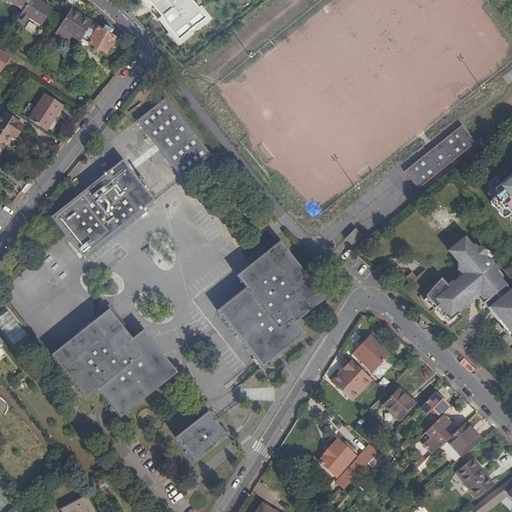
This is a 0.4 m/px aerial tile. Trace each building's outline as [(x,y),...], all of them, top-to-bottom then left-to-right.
[(8,0),(23,9),(28,0),(8,0)] [(25,25),(30,18),(41,26),(52,9),(39,0),(38,0),(28,0),(23,9),(17,19),(25,25)] [(137,0),(175,46),(205,22),(188,0),(137,0)] [(70,9),(69,11),(81,19),(83,17),(70,9)] [(80,40),(92,22),(83,17),(81,19),(69,11),(55,33),(68,41),(72,35),(80,40)] [(103,28),(92,22),(80,40),(78,44),(86,48),(88,43),(106,53),(115,37),(112,36),(113,35),(111,34),(113,30),(105,25),(103,28)] [(0,50),(0,65),(1,64),(5,66),(10,58),(0,50)] [(45,93),(29,119),(46,131),(63,105),(45,93)] [(182,178),(211,155),(166,98),(136,121),(182,178)] [(15,128),(20,131),(23,125),(4,112),(0,118),(0,151),(11,135),(15,128)] [(419,187),(474,143),(460,125),(403,172),(419,187)] [(15,138),(20,131),(15,128),(11,135),(15,138)] [(155,200),(122,160),(50,217),(68,240),(83,258),(140,212),(155,200)] [(511,173),(494,189),(498,194),(491,200),(491,204),(501,216),(505,217),(506,217),(511,211),(511,173)] [(352,245),(362,235),(355,229),(345,239),(352,245)] [(453,254),(453,257),(458,263),(457,266),(464,274),(454,282),(452,281),(447,285),(441,278),(426,296),(431,302),(430,303),(435,308),(437,306),(442,311),(440,312),(450,321),(469,304),(469,301),(478,294),(485,302),(483,303),(488,309),(489,308),(490,309),(492,306),(496,311),(494,313),(500,320),(498,321),(503,327),(505,326),(511,334),(511,289),(511,291),(501,279),(504,277),(491,262),(491,261),(490,261),(489,260),(488,260),(484,256),(487,254),(480,246),(477,248),(475,245),(471,245),(466,238),(464,238),(458,242),(460,244),(454,249),(456,252),(453,254)] [(305,333),(297,322),(326,298),(280,241),(236,275),(245,288),(217,310),(262,368),(305,333)] [(448,251),(453,257),(453,254),(456,252),(454,249),(460,244),(458,242),(448,251)] [(6,309),(0,314),(0,330),(13,345),(27,332),(6,309)] [(132,338),(109,309),(94,320),(51,355),(86,399),(98,389),(120,418),(177,373),(143,329),(132,338)] [(374,343),(376,341),(370,335),(352,353),(372,372),(390,354),(382,346),(380,348),(374,343)] [(396,360),(390,354),(372,372),(379,378),(396,360)] [(351,360),(343,369),(345,371),(334,383),(352,400),(371,379),(351,360)] [(343,369),(331,381),(334,383),(345,371),(343,369)] [(399,421),(415,403),(399,388),(382,405),(399,421)] [(434,392),(420,408),(427,415),(432,409),(439,415),(449,405),(434,392)] [(193,460),(226,433),(208,411),(175,437),(193,460)] [(439,447),(450,436),(443,429),(450,422),(442,415),(418,439),(432,454),(439,447)] [(466,421),(450,436),(439,447),(453,463),(482,439),(466,421)] [(318,461),(336,477),(355,455),(337,439),(318,461)] [(343,489),(365,466),(360,461),(357,458),(335,482),(343,489)] [(474,458),(472,459),(481,470),(482,469),(474,458)] [(417,468),(423,463),(419,459),(414,464),(417,468)] [(472,459),(456,472),(475,498),(494,484),(482,469),(481,470),(472,459)] [(77,472),(81,478),(86,474),(81,469),(77,472)] [(507,493),(511,497),(511,477),(500,486),(507,493)] [(500,486),(472,508),(474,511),(481,511),(489,506),(488,505),(497,497),(499,499),(507,493),(500,486)] [(96,511),(87,495),(60,509),(61,511),(96,511)] [(489,506),(499,499),(497,497),(488,505),(489,506)] [(275,511),(261,503),(255,511),(275,511)]
